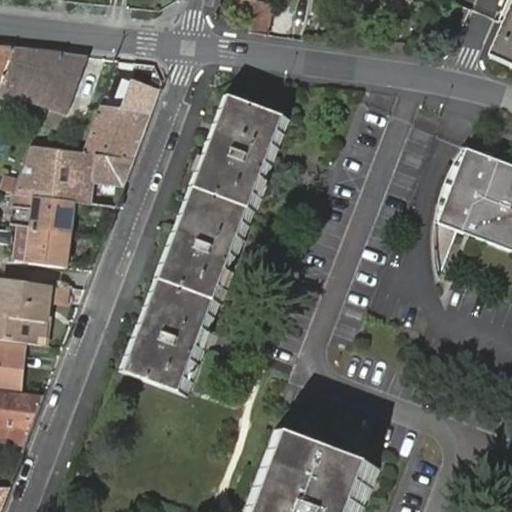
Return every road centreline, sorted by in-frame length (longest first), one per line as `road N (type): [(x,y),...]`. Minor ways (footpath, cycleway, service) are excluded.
road 1 (residential): [(18,511),(191,46)]
road 2 (residential): [(191,46),(418,74),(511,102)]
road 3 (residential): [(0,26),(191,46)]
